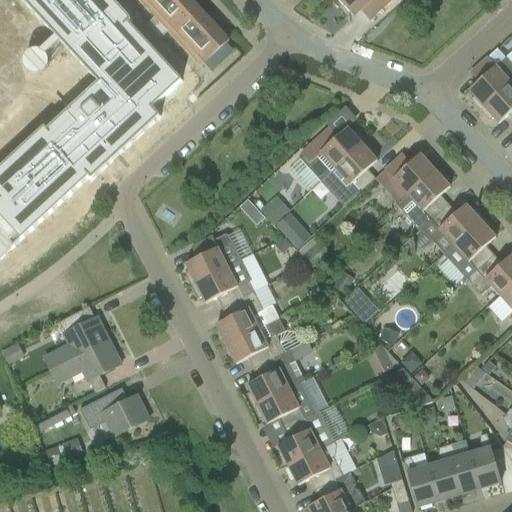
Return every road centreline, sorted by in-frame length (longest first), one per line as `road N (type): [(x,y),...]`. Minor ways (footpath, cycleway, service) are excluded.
road 1 (residential): [(278,511),(121,196),(291,37)]
road 2 (residential): [(426,94),(291,37)]
road 3 (residential): [(511,185),(426,94)]
